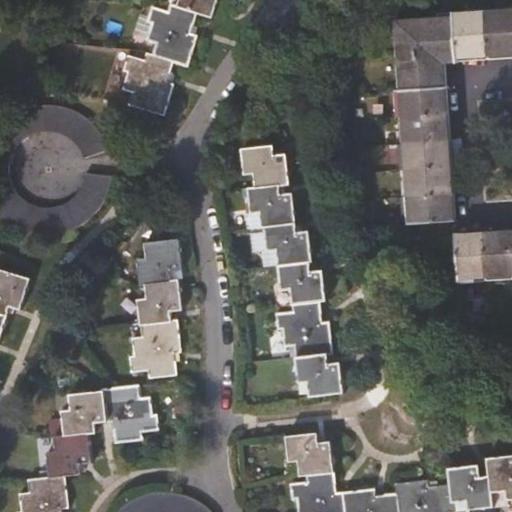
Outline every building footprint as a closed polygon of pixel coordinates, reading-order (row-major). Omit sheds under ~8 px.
[(179,0),(178,7),(197,13),(210,16),(214,0),(179,0)] [(157,44),(153,56),(173,62),(187,66),(196,36),(190,34),(197,13),(178,7),(171,5),(169,13),(153,8),(149,22),(153,23),(147,41),(157,44)] [(511,11),(486,14),(488,55),(511,53),(511,11)] [(488,55),(486,14),(454,16),(456,58),(488,55)] [(456,58),(454,16),(441,17),(398,20),(400,55),(443,52),(443,62),(456,60),(456,58)] [(402,90),(445,87),(443,62),(443,52),(400,55),(402,90)] [(166,83),(173,62),(153,56),(147,55),(145,62),(130,57),(125,71),(129,73),(124,90),(134,93),(130,106),(163,115),(172,85),(166,83)] [(445,87),(402,90),(404,117),(447,115),(445,87)] [(57,105),(47,105),(38,105),(26,108),(17,111),(6,117),(0,123),(0,216),(7,224),(20,231),(34,235),(45,236),(53,236),(64,234),(74,230),(89,221),(98,212),(105,201),(111,184),(112,178),(85,174),(83,184),(80,191),(74,199),(69,202),(62,207),(53,209),(42,209),(31,206),(23,202),(16,195),(11,188),(8,179),(7,170),(8,160),(12,151),(17,144),(24,138),(31,134),(39,131),(48,131),(57,132),(66,136),(72,140),(78,146),(84,158),(109,150),(106,141),(100,133),(92,122),(80,113),(70,109),(57,105)] [(447,115),(404,117),(406,144),(448,141),(447,115)] [(448,141),(406,144),(408,171),(450,169),(448,141)] [(254,173),(256,188),(281,185),(290,184),(287,155),(274,156),(273,146),(243,149),(246,174),(254,173)] [(451,195),(450,169),(408,171),(410,198),(451,195)] [(281,185),(256,188),(249,188),(252,213),(260,213),(261,227),(265,227),(296,224),(294,193),(281,194),(281,185)] [(451,195),(410,198),(412,223),(453,221),(451,195)] [(297,233),(296,224),(265,227),(267,252),(278,251),(279,265),(310,262),(312,262),(309,232),(297,233)] [(484,234),(486,275),(511,272),(511,262),(510,233),(484,234)] [(486,275),(484,234),(457,236),(460,276),(486,275)] [(145,284),(173,282),(172,272),(183,271),(180,241),(146,245),(148,260),(139,261),(141,285),(145,284)] [(311,272),(310,262),(279,265),(282,290),(291,290),(293,305),(321,302),(326,302),(323,271),(311,272)] [(0,311),(7,313),(9,306),(19,309),(28,279),(0,269),(0,311)] [(139,300),(141,325),(173,321),(172,312),(183,311),(180,281),(173,282),(145,284),(146,299),(139,300)] [(297,355),(328,352),(332,352),(329,323),(323,323),(321,302),(293,305),(293,312),(277,314),(278,329),(283,329),(285,346),(296,345),(297,355)] [(173,321),(141,325),(142,337),(133,339),(134,357),(130,357),(131,372),(149,370),(150,378),(177,375),(175,353),(181,353),(178,321),(173,321)] [(328,352),(297,355),(299,383),(309,382),(310,396),(344,393),(340,363),(329,364),(328,352)] [(105,392),(107,422),(114,421),(116,443),(143,441),(142,433),(159,431),(157,415),(152,415),(150,398),(140,399),(139,386),(117,388),(105,390),(105,392)] [(63,412),(65,436),(90,434),(96,433),(96,423),(107,422),(105,392),(71,396),(72,412),(63,412)] [(49,453),(51,478),(65,477),(80,476),(80,465),(92,463),(90,434),(65,436),(56,437),(58,452),(49,453)] [(301,476),(308,475),(334,472),(331,443),(319,444),(318,434),(288,437),(290,462),(300,461),(301,476)] [(511,456),(488,460),(490,476),(492,494),(506,492),(508,500),(511,499),(511,456)] [(450,485),(452,504),(468,502),(468,511),(493,508),(492,494),(490,476),(480,477),(479,466),(449,469),(450,485)] [(334,472),(308,475),(308,483),(292,484),(293,498),(297,498),(298,511),(344,511),(342,493),(336,494),(334,472)] [(62,511),(62,510),(68,510),(65,477),(51,478),(29,480),(30,494),(20,495),(21,511),(62,511)] [(453,511),(452,504),(450,485),(428,487),(427,482),(397,485),(398,494),(399,511),(453,511)] [(374,489),(342,493),(344,511),(399,511),(398,494),(375,496),(374,489)] [(173,493),(161,492),(152,494),(141,497),(132,501),(125,505),(118,511),(210,511),(209,510),(202,504),(193,499),(183,495),(173,493)]
